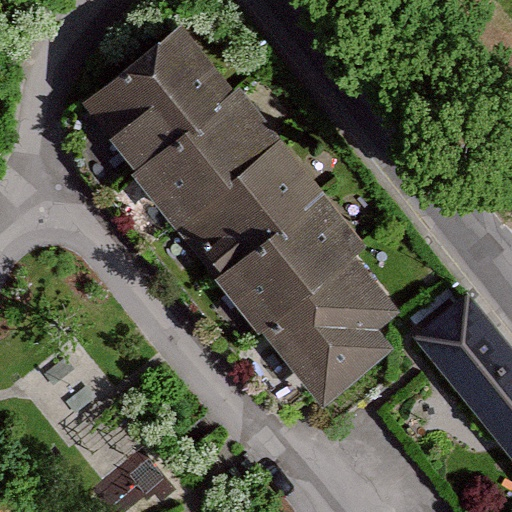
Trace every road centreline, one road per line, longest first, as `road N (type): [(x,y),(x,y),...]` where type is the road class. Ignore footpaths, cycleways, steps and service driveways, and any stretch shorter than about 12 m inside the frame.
road 1 (residential): [(26,176),(290,450),(319,511)]
road 2 (tertiary): [(511,276),(278,0)]
road 3 (residential): [(79,0),(26,176)]
